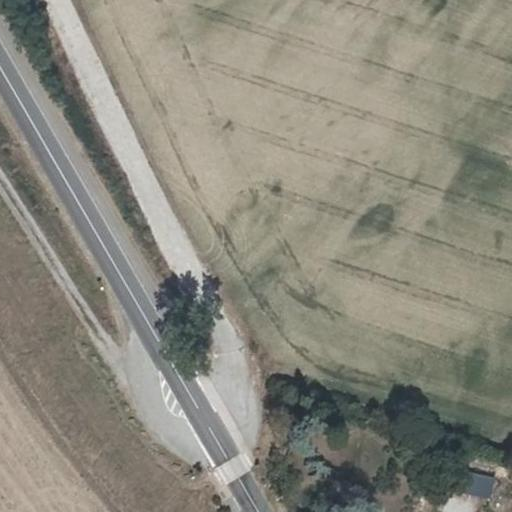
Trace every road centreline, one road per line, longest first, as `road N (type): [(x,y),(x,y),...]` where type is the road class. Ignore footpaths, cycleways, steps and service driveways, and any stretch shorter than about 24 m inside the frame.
road 1 (unclassified): [(213,434),(240,407),(239,351),(163,226),(57,0)]
road 2 (tertiary): [(213,434),(0,64)]
road 3 (track): [(213,434),(176,435),(140,401),(0,182)]
